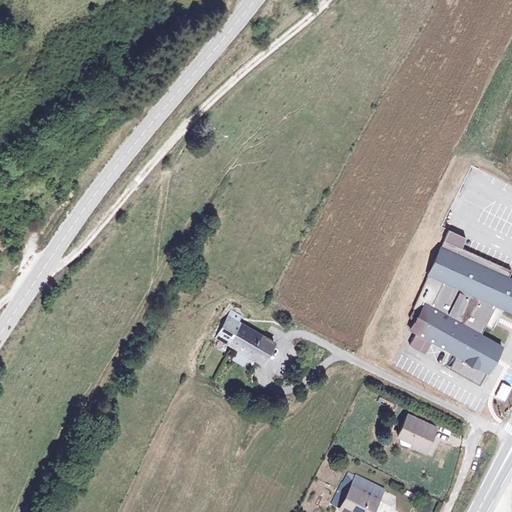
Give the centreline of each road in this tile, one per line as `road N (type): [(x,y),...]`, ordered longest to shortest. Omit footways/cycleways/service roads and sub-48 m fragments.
road 1 (track): [(0,305),(82,246),(185,125),(327,0)]
road 2 (tertiary): [(255,0),(94,193),(0,334)]
